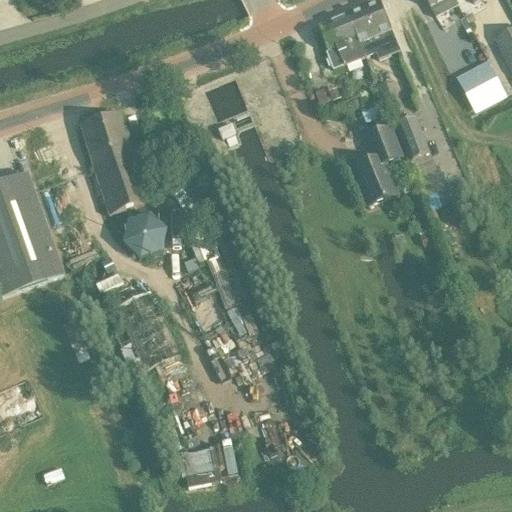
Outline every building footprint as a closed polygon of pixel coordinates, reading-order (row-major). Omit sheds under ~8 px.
[(448,0),(423,0),(429,11),(431,10),(436,20),(444,16),(438,5),(441,4),(448,0)] [(348,18),(365,59),(374,55),(377,63),(399,54),(378,5),(348,18)] [(471,16),(465,19),(468,27),(475,23),(471,16)] [(365,59),(348,18),(318,30),(328,54),(325,56),(333,73),(365,59)] [(511,31),(495,40),(511,71),(511,31)] [(503,93),(491,71),(467,84),(479,106),(503,93)] [(385,84),(378,87),(383,101),(391,98),(385,84)] [(320,111),(329,108),(323,91),(314,94),(320,111)] [(341,101),(337,92),(329,95),(333,105),(341,101)] [(349,105),(353,114),(361,111),(358,102),(349,105)] [(382,107),(364,114),(367,124),(386,117),(382,107)] [(120,116),(80,129),(109,218),(150,205),(140,175),(144,174),(143,169),(163,162),(157,145),(133,153),(120,116)] [(396,126),(410,161),(428,154),(414,119),(396,126)] [(364,139),(373,162),(353,170),(368,208),(396,197),(384,166),(400,159),(388,129),(364,139)] [(63,279),(27,177),(0,186),(0,297),(1,301),(63,279)] [(236,302),(203,223),(180,233),(195,268),(202,265),(220,308),(236,302)] [(429,232),(419,236),(424,251),(435,248),(429,232)] [(450,270),(455,283),(465,279),(460,266),(450,270)] [(76,325),(65,330),(75,356),(86,352),(76,325)] [(86,352),(75,356),(78,366),(90,361),(86,352)]
